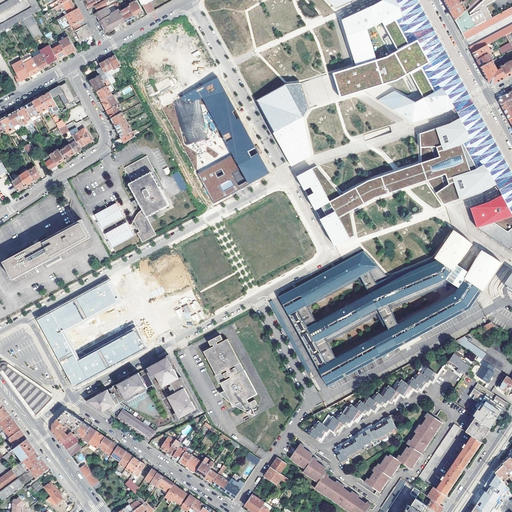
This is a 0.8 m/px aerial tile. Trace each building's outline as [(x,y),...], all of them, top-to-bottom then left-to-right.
[(0,0),(0,13),(20,3),(17,0),(9,0),(0,5),(0,0)] [(0,25),(0,32),(23,20),(32,15),(41,10),(35,0),(28,0),(32,8),(0,25)] [(50,6),(51,10),(54,8),(59,6),(62,4),(69,0),(57,0),(59,1),(50,6)] [(70,0),(69,0),(62,4),(68,14),(76,10),(73,5),(70,0)] [(93,0),(87,4),(86,4),(87,7),(88,9),(98,4),(97,2),(99,1),(101,3),(107,0),(93,0)] [(94,8),(95,9),(96,8),(98,11),(108,5),(107,3),(109,2),(110,3),(114,0),(115,1),(116,0),(107,0),(101,3),(94,8)] [(139,15),(144,12),(137,0),(130,4),(131,5),(129,6),(135,17),(139,15)] [(326,0),(335,9),(356,0),(326,0)] [(400,8),(395,0),(383,0),(373,6),(342,20),(356,66),(359,75),(363,89),(364,91),(384,85),(376,60),(366,29),(382,22),(389,35),(385,37),(394,53),(406,75),(415,91),(419,89),(423,98),(416,102),(404,96),(394,111),(412,122),(413,123),(446,112),(454,108),(447,95),(442,88),(435,92),(430,83),(439,79),(429,62),(426,64),(414,43),(418,41),(409,24),(400,29),(396,20),(402,17),(400,8)] [(395,0),(400,8),(402,17),(396,20),(400,29),(409,24),(418,41),(414,43),(426,64),(429,62),(439,79),(430,83),(435,92),(442,88),(447,95),(454,108),(472,99),(471,97),(465,101),(462,93),(467,90),(433,27),(428,30),(422,23),(429,20),(417,0),(395,0)] [(462,2),(460,0),(446,0),(445,1),(447,5),(450,10),(462,2)] [(471,15),(469,16),(463,19),(468,30),(492,18),(486,6),(494,2),(493,0),(483,0),(470,13),(471,15)] [(156,10),(151,1),(143,6),(148,15),(156,10)] [(462,2),(450,10),(452,15),(453,17),(455,20),(466,11),(466,10),(462,2)] [(130,20),(135,17),(129,6),(120,11),(126,21),(126,22),(130,20)] [(95,14),(105,31),(107,32),(118,26),(126,21),(120,11),(119,9),(111,14),(107,7),(95,14)] [(511,14),(511,7),(492,18),(468,30),(462,33),(463,35),(465,39),(511,14)] [(57,20),(63,31),(73,25),(84,20),(81,14),(78,8),(76,10),(68,14),(57,20)] [(461,31),(462,33),(468,30),(463,19),(469,16),(466,11),(455,20),(461,31)] [(23,20),(27,28),(36,23),(32,15),(23,20)] [(73,25),(81,42),(92,36),(84,20),(73,25)] [(433,27),(429,20),(422,23),(428,30),(433,27)] [(511,31),(511,24),(470,47),(473,53),(488,45),(511,31)] [(76,51),(69,37),(60,42),(61,45),(66,54),(71,51),(72,53),(76,51)] [(511,46),(510,43),(499,48),(502,55),(511,49),(511,46)] [(66,54),(61,45),(52,50),(58,60),(58,61),(67,56),(66,54)] [(476,58),(477,60),(492,52),(488,45),(473,53),(476,58)] [(50,46),(41,51),(42,54),(49,65),(56,60),(58,60),(52,50),(50,46)] [(493,55),(492,52),(477,60),(480,66),(481,67),(493,61),(493,60),(492,60),(490,57),(493,55)] [(386,57),(376,60),(384,85),(388,83),(396,81),(406,75),(394,53),(386,57)] [(49,65),(42,54),(33,59),(40,71),(49,66),(49,65)] [(113,70),(121,66),(116,56),(112,58),(108,60),(113,70)] [(40,71),(33,59),(24,64),(31,76),(40,71)] [(22,60),(13,66),(18,76),(15,77),(18,83),(21,81),(21,82),(30,77),(31,76),(24,64),(22,60)] [(111,84),(115,82),(112,75),(115,73),(113,70),(108,60),(104,62),(100,64),(102,68),(111,84)] [(511,60),(501,67),(506,78),(511,74),(511,60)] [(501,69),(498,71),(493,61),(481,67),(484,74),(485,76),(490,84),(491,84),(493,85),(506,78),(501,67),(501,69)] [(340,98),(364,91),(363,89),(359,75),(356,66),(333,73),(340,98)] [(100,76),(91,81),(94,86),(97,92),(107,87),(111,84),(102,68),(98,70),(100,76)] [(233,155),(198,174),(214,204),(242,188),(270,173),(237,113),(234,115),(228,103),(231,102),(219,78),(198,89),(203,99),(233,155)] [(273,133),(293,123),(303,117),(308,108),(301,83),(285,85),(256,101),(273,133)] [(53,99),(60,95),(68,110),(76,105),(73,99),(74,98),(73,96),(66,84),(50,93),(53,99)] [(107,87),(97,92),(99,97),(102,101),(112,95),(107,87)] [(203,99),(198,89),(192,92),(196,101),(203,99)] [(379,101),(394,111),(404,96),(395,90),(379,99),(378,100),(379,101)] [(471,97),(467,90),(462,93),(465,101),(471,97)] [(196,101),(192,92),(186,95),(188,103),(196,101)] [(511,92),(504,97),(501,98),(500,102),(501,105),(511,99),(511,98),(511,92)] [(57,111),(59,110),(53,99),(50,93),(45,95),(41,97),(48,109),(51,108),(52,108),(53,110),(53,111),(54,112),(55,112),(56,112),(57,111)] [(114,98),(112,95),(102,101),(105,107),(107,111),(117,106),(118,105),(114,98)] [(39,114),(48,109),(41,97),(37,100),(33,102),(39,114)] [(454,108),(460,118),(477,108),(472,99),(454,108)] [(511,105),(511,100),(511,99),(501,105),(503,109),(504,110),(511,105)] [(32,120),(40,115),(39,114),(33,102),(28,105),(25,107),(32,120)] [(237,113),(231,102),(228,103),(234,115),(237,113)] [(121,114),(117,106),(107,111),(110,115),(112,119),(121,114)] [(27,129),(34,124),(32,120),(25,107),(20,109),(17,111),(25,126),(27,129)] [(477,108),(460,118),(467,131),(469,140),(463,143),(471,157),(477,168),(483,165),(489,172),(496,185),(511,176),(511,174),(507,178),(504,170),(509,167),(482,116),(476,119),(471,113),(478,109),(477,108)] [(478,109),(471,113),(476,119),(482,116),(478,109)] [(16,131),(25,126),(17,111),(13,114),(8,116),(15,129),(16,131)] [(127,122),(122,113),(121,114),(112,119),(114,124),(117,128),(127,122)] [(8,134),(15,129),(8,116),(4,118),(1,120),(6,130),(8,134)] [(53,118),(58,127),(63,124),(62,121),(59,123),(56,117),(53,118)] [(311,156),(303,117),(293,123),(311,156)] [(420,147),(421,163),(424,173),(427,181),(436,193),(443,204),(445,204),(459,200),(482,192),(496,185),(489,172),(483,165),(477,168),(471,157),(463,143),(469,140),(467,131),(460,118),(450,123),(435,128),(420,134),(420,147)] [(132,131),(127,122),(117,128),(119,133),(122,138),(132,131)] [(311,156),(293,123),(273,133),(292,166),(311,156)] [(59,130),(63,135),(69,132),(66,126),(59,130)] [(76,141),(80,148),(86,144),(87,143),(87,144),(93,140),(85,129),(79,132),(76,128),(69,132),(76,141)] [(123,140),(125,143),(135,136),(132,131),(122,138),(123,140)] [(70,145),(76,153),(79,151),(82,150),(80,148),(76,141),(70,145)] [(70,145),(60,152),(66,160),(70,157),(76,153),(70,145)] [(60,152),(59,150),(50,156),(52,159),(57,166),(61,163),(66,160),(60,152)] [(151,172),(161,190),(164,188),(163,187),(146,156),(124,168),(132,182),(151,172)] [(45,164),(50,171),(57,166),(52,159),(45,164)] [(368,181),(356,187),(361,197),(365,204),(375,198),(427,181),(424,173),(421,163),(368,181)] [(312,168),(297,176),(304,190),(308,196),(316,211),(322,207),(327,217),(321,220),(335,246),(340,244),(350,238),(355,236),(350,211),(365,204),(361,197),(356,187),(341,195),(317,166),(312,168)] [(28,171),(34,181),(38,179),(41,177),(35,167),(28,171)] [(21,177),(26,187),(30,184),(34,181),(28,171),(20,176),(21,177)] [(172,174),(182,191),(188,188),(178,171),(172,174)] [(142,209),(147,217),(169,204),(161,190),(151,172),(132,182),(128,184),(138,201),(142,209)] [(511,176),(496,185),(499,190),(502,195),(511,189),(511,176)] [(13,182),(18,192),(22,190),(26,187),(21,177),(13,182)] [(511,189),(502,195),(511,214),(511,189)] [(494,222),(511,216),(511,214),(502,195),(489,202),(469,206),(477,228),(494,222)] [(322,207),(316,211),(321,220),(327,217),(322,207)] [(147,217),(142,209),(141,210),(138,212),(137,214),(135,217),(134,221),(140,231),(137,233),(143,242),(157,234),(147,217)] [(511,216),(494,222),(477,228),(481,231),(511,252),(511,216)] [(13,280),(45,263),(53,259),(60,255),(92,238),(82,220),(73,225),(37,244),(3,262),(13,280)] [(435,258),(389,278),(385,274),(370,257),(364,251),(344,261),(292,290),(279,297),(328,386),(332,384),(381,358),(471,309),(477,300),(477,299),(483,291),(502,263),(492,256),(482,251),(476,259),(468,272),(465,278),(458,288),(454,294),(398,324),(396,320),(390,307),(443,284),(446,280),(453,270),(457,265),(458,263),(467,253),(473,244),(463,237),(453,230),(435,258)] [(53,259),(45,263),(47,266),(62,258),(60,255),(53,259)] [(453,270),(446,280),(458,288),(465,278),(468,272),(457,265),(453,270)] [(108,282),(37,320),(62,366),(68,363),(70,367),(72,365),(82,384),(148,348),(136,326),(132,328),(131,325),(82,352),(80,353),(68,332),(71,331),(123,302),(115,287),(111,289),(108,282)] [(193,311),(201,308),(197,300),(190,303),(193,311)] [(203,317),(201,311),(192,315),(188,304),(181,307),(182,308),(176,310),(179,317),(184,315),(186,319),(191,317),(193,322),(200,319),(199,319),(203,317)] [(491,323),(484,326),(486,331),(493,327),(495,325),(491,323)] [(71,331),(68,332),(80,353),(82,352),(71,331)] [(225,391),(231,403),(233,407),(235,406),(243,402),(245,405),(243,406),(245,411),(252,407),(257,404),(255,400),(249,403),(247,399),(257,394),(240,363),(227,339),(217,345),(216,343),(222,340),(220,335),(208,342),(210,346),(212,345),(213,347),(204,352),(216,376),(215,376),(219,384),(221,383),(225,391)] [(477,356),(478,357),(482,360),(484,361),(495,368),(498,363),(469,342),(465,336),(456,341),(477,356)] [(491,347),(509,359),(511,355),(511,353),(495,342),(491,347)] [(456,368),(454,370),(457,372),(456,373),(462,378),(471,365),(466,361),(467,360),(463,357),(457,353),(458,352),(457,351),(449,362),(448,363),(456,368)] [(96,396),(86,402),(102,413),(105,411),(114,417),(113,420),(115,421),(117,418),(119,416),(123,409),(126,406),(121,402),(154,384),(174,421),(185,415),(199,407),(196,401),(187,385),(178,368),(171,355),(131,377),(132,379),(131,380),(129,381),(128,379),(118,384),(118,385),(109,390),(108,389),(107,390),(98,395),(100,398),(98,398),(97,399),(96,396)] [(447,361),(438,374),(440,376),(447,365),(448,363),(449,362),(447,361)] [(495,368),(484,361),(482,365),(484,366),(477,377),(487,384),(490,379),(489,378),(491,376),(492,377),(494,373),(492,372),(495,368)] [(3,370),(37,416),(53,398),(6,366),(8,365),(7,364),(5,363),(4,363),(3,364),(2,364),(1,365),(0,367),(0,368),(0,369),(1,370),(2,371),(3,370)] [(68,363),(62,366),(74,388),(82,384),(72,365),(70,367),(68,363)] [(495,368),(501,372),(504,367),(498,363),(495,368)] [(409,394),(411,391),(413,392),(415,389),(421,393),(426,386),(427,387),(432,381),(435,383),(440,376),(438,374),(427,367),(423,372),(421,371),(421,372),(419,372),(415,378),(414,377),(413,378),(413,377),(409,383),(408,382),(407,383),(402,380),(400,383),(395,390),(394,389),(389,385),(387,389),(382,395),(381,394),(377,392),(374,397),(372,397),(371,398),(368,396),(365,401),(363,400),(363,402),(360,400),(356,406),(355,405),(354,406),(352,404),(349,407),(345,414),(343,413),(342,412),(338,418),(336,416),(335,418),(333,416),(330,419),(326,426),(324,424),(319,420),(315,426),(313,425),(312,427),(313,427),(309,432),(308,431),(307,433),(321,443),(326,436),(327,437),(332,430),(339,435),(341,431),(339,430),(342,427),(343,429),(346,425),(350,428),(354,421),(358,423),(360,420),(359,418),(361,415),(362,416),(364,413),(369,416),(373,410),(376,412),(381,405),(385,408),(390,401),(395,404),(397,401),(395,399),(397,396),(399,397),(402,394),(408,398),(410,395),(409,394)] [(499,388),(505,392),(507,389),(511,386),(511,380),(507,377),(499,388)] [(476,417),(491,428),(499,416),(507,403),(496,396),(493,401),(471,386),(468,391),(472,393),(470,397),(480,404),(473,415),(476,417)] [(220,394),(231,403),(225,391),(220,394)] [(243,402),(235,406),(245,411),(243,406),(245,405),(243,402)] [(0,416),(3,420),(10,415),(6,410),(4,407),(0,410),(0,416)] [(185,415),(187,418),(201,410),(199,407),(185,415)] [(245,411),(257,416),(252,407),(245,411)] [(119,416),(151,438),(156,432),(123,409),(119,416)] [(80,419),(67,410),(63,414),(58,419),(65,426),(67,428),(69,426),(68,425),(77,432),(84,422),(80,419)] [(105,411),(102,413),(113,420),(114,417),(105,411)] [(0,426),(0,432),(1,433),(5,430),(15,423),(13,419),(11,417),(10,415),(3,420),(0,422),(0,423),(2,426),(0,426)] [(392,476),(394,474),(400,466),(398,464),(399,463),(401,464),(410,470),(412,467),(413,468),(420,457),(419,456),(422,451),(424,452),(431,442),(429,441),(432,436),(434,437),(441,427),(439,426),(441,424),(428,415),(426,419),(428,420),(422,428),(421,427),(416,434),(418,435),(412,443),(410,442),(408,446),(412,448),(410,451),(408,449),(402,459),(400,457),(397,461),(391,457),(389,459),(387,457),(381,467),(379,465),(376,469),(375,468),(373,472),(375,473),(369,481),(367,479),(365,483),(377,492),(379,489),(381,490),(387,480),(386,479),(388,477),(389,478),(391,475),(392,476)] [(119,416),(117,418),(150,440),(151,438),(119,416)] [(360,452),(366,448),(366,449),(368,448),(367,447),(373,444),(374,443),(374,442),(379,439),(380,440),(387,436),(391,434),(391,435),(392,434),(392,433),(398,430),(390,416),(383,420),(380,422),(381,424),(378,426),(377,424),(373,426),(373,425),(365,429),(365,430),(358,434),(359,435),(352,439),(341,445),(342,447),(335,451),(343,466),(345,465),(344,464),(350,461),(349,459),(352,457),(359,453),(360,454),(361,453),(360,452)] [(471,425),(466,432),(472,437),(481,442),(484,437),(485,438),(487,435),(488,433),(491,428),(476,417),(471,425)] [(65,426),(58,419),(53,425),(53,428),(52,431),(56,437),(57,438),(65,432),(62,429),(65,426)] [(74,435),(72,436),(73,437),(75,436),(76,437),(79,434),(84,437),(91,427),(84,422),(77,432),(74,435)] [(5,430),(11,437),(21,430),(19,428),(15,423),(5,430)] [(461,429),(454,424),(439,448),(445,452),(461,429)] [(84,437),(83,438),(90,443),(98,431),(91,427),(84,437)] [(213,427),(211,430),(221,437),(223,434),(213,427)] [(8,444),(13,450),(15,449),(28,439),(25,436),(21,430),(11,437),(9,439),(12,442),(8,444)] [(65,432),(57,438),(61,443),(62,444),(72,436),(74,435),(71,431),(70,432),(71,433),(68,435),(65,432)] [(98,431),(90,443),(98,449),(100,446),(106,437),(98,431)] [(223,434),(221,437),(230,443),(232,440),(223,434)] [(72,436),(62,444),(65,448),(67,451),(78,443),(80,442),(75,436),(73,437),(72,436)] [(102,449),(106,452),(106,451),(113,442),(106,437),(100,446),(103,448),(102,449)] [(175,442),(168,437),(161,448),(167,452),(175,442)] [(437,490),(445,496),(463,468),(481,442),(472,437),(467,446),(465,444),(463,447),(465,448),(464,450),(455,463),(445,477),(445,478),(443,477),(442,478),(441,479),(443,481),(437,490)] [(15,449),(24,461),(37,452),(34,447),(31,444),(28,439),(15,449)] [(182,444),(176,440),(175,442),(167,452),(173,457),(182,444)] [(112,455),(119,446),(113,442),(106,451),(110,453),(104,461),(107,464),(112,455)] [(297,450),(294,455),(291,458),(294,460),(293,461),(304,468),(304,467),(307,469),(306,470),(305,472),(307,474),(306,475),(317,482),(317,481),(320,482),(319,484),(316,487),(318,489),(317,491),(328,498),(329,497),(334,500),(333,501),(343,509),(344,507),(348,510),(347,511),(366,511),(373,503),(336,478),(333,482),(328,478),(329,476),(326,474),(326,473),(324,471),(329,465),(316,455),(318,452),(303,442),(297,450)] [(67,451),(72,457),(82,449),(78,443),(67,451)] [(188,448),(182,444),(173,457),(180,461),(186,451),(188,448)] [(112,455),(121,461),(128,452),(119,446),(112,455)] [(445,452),(439,448),(434,454),(440,458),(445,452)] [(186,451),(180,461),(186,465),(193,455),(192,454),(191,455),(186,451)] [(21,463),(28,472),(31,470),(43,460),(41,458),(37,452),(24,461),(21,463)] [(121,461),(117,468),(124,472),(126,470),(135,457),(128,452),(121,461)] [(199,456),(195,452),(193,455),(186,465),(196,472),(203,463),(197,459),(199,456)] [(249,452),(246,458),(257,466),(261,460),(253,455),(249,452)] [(434,454),(419,477),(425,482),(440,458),(434,454)] [(501,462),(502,463),(511,475),(511,474),(511,459),(509,456),(501,462)] [(126,470),(133,475),(134,473),(142,462),(135,457),(126,470)] [(203,463),(196,472),(205,478),(210,469),(215,463),(213,461),(210,465),(207,463),(208,462),(210,459),(207,457),(203,463)] [(287,464),(278,457),(275,463),(271,467),(281,473),(287,464)] [(31,470),(37,478),(47,470),(49,469),(47,466),(43,460),(31,470)] [(134,473),(139,476),(147,465),(142,462),(134,473)] [(506,485),(508,484),(505,480),(509,477),(511,480),(511,476),(511,475),(502,463),(494,471),(496,474),(506,485)] [(86,464),(80,468),(91,483),(96,480),(97,479),(86,464)] [(218,474),(212,483),(223,491),(229,482),(220,476),(222,472),(223,473),(227,467),(224,465),(218,474)] [(265,476),(277,484),(281,479),(284,475),(281,473),(271,467),(265,476)] [(0,492),(19,478),(12,469),(0,478),(0,492)] [(158,473),(153,469),(146,479),(152,483),(158,473)] [(218,474),(210,469),(205,478),(212,483),(218,474)] [(496,474),(494,471),(489,478),(484,486),(488,489),(488,490),(486,492),(485,491),(483,495),(482,496),(480,498),(479,500),(477,503),(479,506),(485,511),(490,511),(491,511),(494,508),(496,510),(502,503),(499,501),(506,490),(509,489),(506,485),(496,474)] [(158,473),(152,483),(157,486),(158,486),(164,476),(158,473)] [(281,479),(288,484),(291,480),(284,475),(281,479)] [(164,476),(158,486),(161,488),(162,488),(165,490),(163,492),(167,494),(171,488),(174,484),(164,476)] [(126,484),(137,493),(143,484),(132,477),(127,483),(126,484)] [(0,492),(0,495),(5,502),(9,499),(8,496),(23,484),(19,478),(0,492)] [(235,498),(245,483),(240,480),(239,483),(232,478),(229,482),(223,491),(235,498)] [(380,509),(385,511),(387,511),(407,483),(401,478),(380,509)] [(46,488),(52,495),(59,490),(57,487),(56,488),(52,483),(46,488)] [(31,493),(34,496),(42,488),(39,486),(31,493)] [(171,488),(167,494),(174,499),(181,489),(178,486),(175,490),(171,488)] [(421,492),(415,488),(410,494),(417,498),(421,492)] [(437,490),(434,488),(428,497),(432,500),(440,505),(443,500),(446,496),(445,496),(437,490)] [(181,489),(174,499),(181,504),(186,497),(182,495),(184,491),(181,489)] [(60,494),(62,493),(59,490),(52,495),(58,503),(64,499),(60,494)] [(252,494),(245,505),(254,511),(258,511),(263,506),(265,503),(252,494)] [(190,495),(182,507),(188,511),(191,507),(197,499),(190,495)] [(22,511),(23,506),(26,504),(20,497),(18,499),(17,499),(13,503),(11,511),(22,511)] [(200,511),(206,505),(197,499),(191,507),(198,511),(200,511)] [(424,511),(428,507),(416,499),(410,508),(408,507),(406,509),(408,511),(407,511),(424,511)] [(440,505),(432,500),(428,507),(435,511),(440,511),(443,508),(440,505)] [(118,511),(132,511),(143,504),(139,501),(132,506),(134,508),(130,511),(127,507),(121,511),(120,510),(118,511)] [(142,511),(148,507),(151,505),(147,502),(143,504),(132,511),(142,511)] [(485,511),(479,506),(477,503),(476,505),(471,511),(485,511)]
